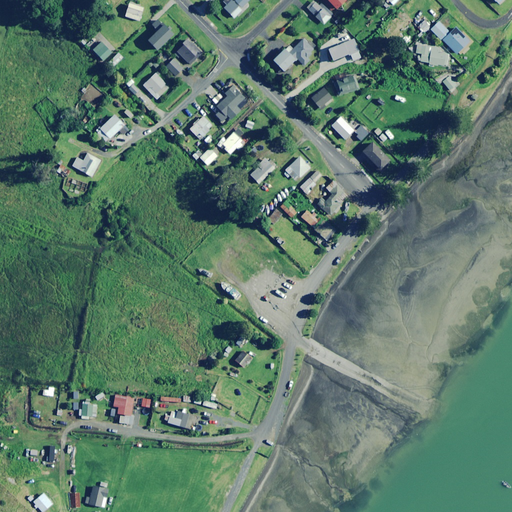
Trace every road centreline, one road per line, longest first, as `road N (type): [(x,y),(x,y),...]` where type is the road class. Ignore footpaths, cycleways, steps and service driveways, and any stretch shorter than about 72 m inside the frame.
road 1 (residential): [(377,206),(312,284),(265,433)]
road 2 (tertiary): [(232,54),(377,206)]
road 3 (unknown): [(372,196),(453,105)]
